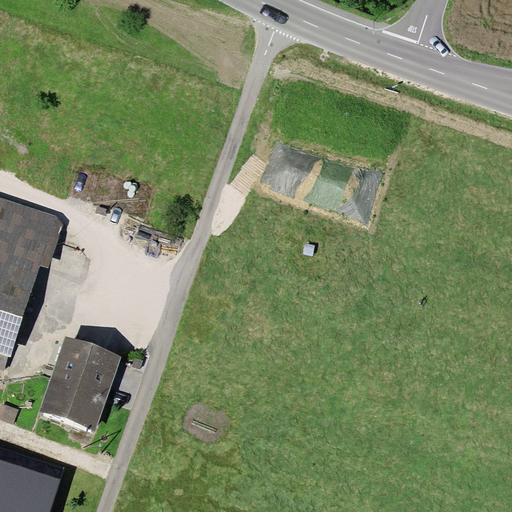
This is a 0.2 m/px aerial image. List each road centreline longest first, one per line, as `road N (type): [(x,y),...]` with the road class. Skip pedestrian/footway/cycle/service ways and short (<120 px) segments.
road 1 (track): [(279,12),(105,511)]
road 2 (secondary): [(256,0),(415,63)]
